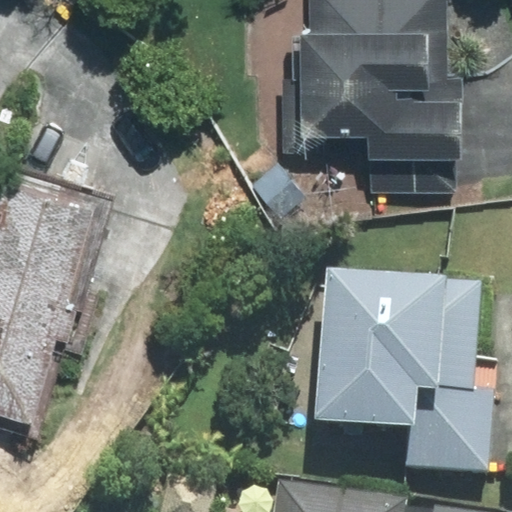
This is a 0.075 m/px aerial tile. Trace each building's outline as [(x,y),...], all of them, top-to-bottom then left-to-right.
[(454,0),(315,0),(316,73),(287,72),(288,150),(375,149),(376,190),(462,189),(460,145),(481,144),(479,87),(469,87),(469,69),(456,71),(454,0)] [(120,186),(32,161),(29,172),(10,166),(0,199),(0,416),(47,430),(73,339),(86,342),(100,294),(90,290),(120,186)] [(339,276),(328,425),(408,430),(405,472),(489,478),(495,394),(478,393),(486,287),(339,276)] [(169,511),(218,511),(223,488),(176,480),(169,511)] [(471,511),(446,508),(444,511),(426,511),(417,511),(417,502),(285,483),(281,511),(471,511)]
